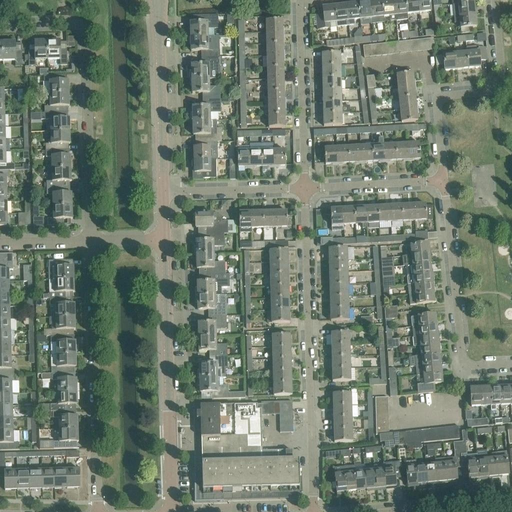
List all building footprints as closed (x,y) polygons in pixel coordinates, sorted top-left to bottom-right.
[(390,21),(396,21),(393,0),(392,0),(382,1),(383,17),(389,16),(390,21)] [(408,19),(405,0),(393,0),(396,21),(408,19)] [(407,14),(419,13),(417,0),(405,0),(408,19),(407,14)] [(417,0),(419,13),(431,12),(429,0),(417,0)] [(382,1),(370,3),(372,24),(384,22),(383,17),(382,1)] [(370,3),(358,4),(360,20),(360,25),(372,24),(370,3)] [(475,15),(474,3),(452,6),(454,17),(475,15)] [(354,20),(360,20),(358,4),(346,5),(349,27),(349,26),(355,25),(354,20)] [(349,27),(346,5),(335,6),(336,22),(337,28),(349,27)] [(316,18),(313,18),(314,24),(317,24),(318,30),(328,29),(330,29),(330,23),(336,22),(335,6),(322,8),(323,15),(316,16),(316,17),(316,18)] [(460,29),(476,27),(475,15),(454,17),(454,24),(460,23),(460,29)] [(218,16),(203,16),(203,23),(190,24),(191,38),(214,37),(214,29),(218,29),(218,16)] [(266,33),(282,32),(282,21),(266,21),(266,33)] [(283,44),(282,32),(266,33),(267,45),(283,44)] [(485,33),(477,34),(478,41),(486,40),(485,33)] [(214,37),(191,38),(191,52),(201,51),(204,51),(204,58),(219,58),(219,37),(214,37)] [(35,50),(28,51),(28,56),(29,61),(29,67),(36,67),(36,60),(48,60),(47,41),(35,41),(35,50)] [(60,41),(47,41),(48,60),(57,60),(60,60),(60,66),(67,66),(67,50),(60,50),(60,42),(60,41)] [(22,67),(22,51),(15,51),(15,42),(2,42),(3,62),(15,62),(15,67),(22,67)] [(267,57),(283,56),(283,44),(267,45),(267,57)] [(485,49),(479,49),(478,47),(466,48),(467,53),(468,69),(480,68),(480,61),(486,60),(485,49)] [(468,69),(467,53),(455,54),(457,70),(468,69)] [(322,66),(340,66),(340,54),(322,54),(322,66)] [(457,70),(455,54),(443,56),(435,57),(436,66),(444,66),(444,71),(457,70)] [(283,56),(267,57),(267,69),(283,68),(283,56)] [(201,66),(191,66),(192,80),(209,79),(220,79),(220,71),(219,66),(222,66),(222,58),(219,58),(204,58),(204,65),(201,66)] [(341,78),(340,66),(322,66),(322,78),(341,78)] [(284,80),(283,68),(267,69),(268,80),(284,80)] [(60,82),(60,75),(48,75),(48,71),(43,71),(44,82),(50,82),(50,95),(69,94),(69,81),(60,82)] [(414,86),(413,74),(396,75),(398,87),(414,86)] [(368,90),(374,90),(373,88),(376,88),(374,76),(366,77),(368,90)] [(341,90),(341,78),(322,78),(323,90),(341,90)] [(192,94),(202,93),(205,93),(205,100),(220,100),(220,87),(209,87),(209,79),(192,80),(192,94)] [(284,80),(268,80),(268,92),(284,92),(284,80)] [(414,86),(398,87),(399,99),(415,97),(414,86)] [(369,102),(375,101),(375,100),(382,99),(381,89),(374,90),(368,90),(369,102)] [(341,102),(341,90),(323,90),(323,103),(341,102)] [(284,92),(268,92),(268,104),(284,104),(284,92)] [(64,107),(69,107),(69,94),(50,95),(50,107),(44,108),(45,113),(41,113),(41,114),(64,113),(64,107)] [(415,97),(399,99),(400,111),(416,109),(415,97)] [(206,107),(203,108),(193,108),(193,122),(210,121),(210,113),(221,113),(220,100),(205,100),(206,107)] [(342,114),(341,102),(323,103),(323,115),(342,114)] [(284,104),(268,104),(269,116),(284,116),(284,104)] [(400,111),(401,123),(417,122),(416,109),(400,111)] [(70,132),(70,119),(61,119),(61,113),(64,113),(41,114),(41,120),(45,120),(51,120),(51,132),(70,132)] [(342,114),(323,115),(324,127),(342,126),(342,114)] [(284,116),(269,116),(269,128),(285,128),(284,116)] [(210,121),(193,122),(193,136),(195,136),(206,135),(206,143),(216,143),(217,143),(221,142),(221,129),(216,129),(216,121),(210,121)] [(46,151),(62,151),(66,151),(65,144),(70,144),(70,132),(51,132),(51,140),(48,140),(48,144),(45,144),(46,151)] [(378,146),(372,146),(373,162),(385,162),(384,146),(383,146),(383,138),(377,138),(378,146)] [(196,148),(194,148),(194,161),(216,160),(218,160),(218,150),(217,143),(216,143),(206,143),(195,143),(196,148)] [(397,161),(409,160),(408,144),(396,145),(397,161)] [(409,160),(420,160),(420,144),(408,144),(409,160)] [(385,162),(397,161),(396,145),(384,146),(385,162)] [(372,146),(360,147),(361,163),(373,162),(372,146)] [(349,164),(361,163),(360,147),(348,148),(349,164)] [(336,148),(324,149),(325,165),(337,164),(336,148)] [(337,164),(349,164),(348,148),(336,148),(337,164)] [(46,151),(42,151),(42,154),(46,154),(46,157),(52,157),(52,170),(71,169),(71,156),(69,156),(62,157),(62,151),(46,151)] [(262,167),(261,151),(249,152),(250,168),(262,167)] [(274,167),(273,151),(261,151),(262,167),(274,167)] [(273,151),(274,167),(286,167),(285,151),(273,151)] [(6,153),(0,152),(0,171),(9,171),(23,171),(23,168),(14,168),(14,165),(9,165),(6,165),(6,153)] [(249,152),(238,152),(237,152),(238,168),(250,168),(249,152)] [(216,167),(216,160),(194,161),(192,161),(192,167),(194,167),(194,173),(203,173),(203,179),(216,179),(216,167)] [(63,188),(62,182),(71,182),(71,169),(52,170),(52,182),(46,182),(46,183),(44,183),(44,188),(47,188),(63,188)] [(0,171),(0,190),(7,190),(7,177),(9,177),(9,171),(0,171)] [(72,207),(72,194),(63,194),(63,188),(47,188),(47,190),(45,190),(45,194),(53,194),(53,207),(72,207)] [(415,221),(427,221),(426,204),(414,205),(415,221)] [(403,222),(415,221),(414,205),(402,206),(403,222)] [(391,223),(390,206),(378,207),(379,223),(391,223)] [(403,222),(402,206),(390,206),(391,223),(403,222)] [(56,226),(64,226),(64,220),(72,219),(72,207),(53,207),(53,219),(47,219),(48,226),(49,226),(56,226)] [(379,223),(378,207),(366,208),(367,224),(379,223)] [(355,225),(354,208),(342,209),(343,225),(355,225)] [(355,225),(367,224),(366,208),(354,208),(355,225)] [(342,209),(330,210),(331,226),(332,231),(344,231),(343,225),(342,209)] [(263,212),(251,213),(252,229),(263,228),(263,212)] [(263,212),(263,228),(275,228),(275,212),(263,212)] [(275,228),(287,228),(287,212),(275,212),(275,228)] [(251,213),(239,213),(239,229),(240,229),(240,234),(252,234),(252,229),(251,213)] [(8,215),(0,214),(0,233),(8,234),(8,215)] [(30,214),(26,214),(18,214),(18,227),(30,227),(30,214)] [(209,235),(224,234),(236,234),(236,221),(222,222),(222,217),(218,214),(195,214),(196,228),(209,228),(209,235)] [(43,218),(33,219),(34,230),(44,230),(43,218)] [(428,241),(428,240),(427,232),(415,233),(416,241),(428,241)] [(416,241),(415,233),(415,235),(404,236),(404,242),(416,241)] [(209,235),(209,241),(196,242),(196,256),(214,255),(214,247),(224,247),(224,234),(209,235)] [(430,254),(431,254),(430,251),(429,251),(429,244),(410,246),(411,256),(430,254)] [(329,249),(329,261),(347,261),(347,249),(329,249)] [(269,251),(270,263),(288,263),(288,251),(269,251)] [(0,282),(9,282),(9,270),(13,270),(12,254),(0,254),(0,282)] [(403,267),(412,266),(431,264),(432,263),(431,260),(430,260),(430,254),(411,256),(404,256),(402,257),(403,267)] [(197,270),(210,269),(210,276),(225,275),(225,263),(214,263),(214,255),(196,256),(197,270)] [(65,261),(49,261),(55,280),(74,280),(74,267),(72,267),(65,267),(65,261)] [(348,273),(347,261),(329,261),(329,273),(348,273)] [(270,263),(270,275),(288,275),(288,263),(270,263)] [(412,266),(406,266),(407,276),(413,275),(432,273),(433,273),(432,270),(431,270),(431,264),(412,266)] [(31,266),(23,266),(23,282),(27,282),(32,282),(31,266)] [(329,273),(330,285),(348,285),(348,273),(329,273)] [(413,275),(407,276),(408,286),(419,285),(433,283),(432,273),(413,275)] [(199,283),(197,283),(198,297),(215,296),(221,296),(221,288),(225,288),(229,288),(229,275),(225,275),(210,276),(210,282),(199,283)] [(289,287),(288,275),(270,275),(270,288),(289,287)] [(43,299),(50,299),(66,299),(65,293),(74,293),(74,280),(55,280),(49,295),(43,295),(43,299)] [(9,282),(0,282),(0,295),(10,295),(9,282)] [(433,283),(419,285),(408,286),(409,295),(434,293),(435,293),(434,290),(433,290),(433,283)] [(348,297),(348,285),(330,285),(330,297),(348,297)] [(270,288),(271,300),(289,299),(289,287),(270,288)] [(385,288),(383,288),(384,298),(392,297),(392,291),(389,292),(389,288),(385,288)] [(409,295),(410,306),(435,303),(435,302),(436,302),(435,299),(434,299),(434,293),(409,295)] [(10,295),(0,295),(0,307),(10,307),(10,295)] [(215,296),(198,297),(198,311),(208,310),(211,310),(211,317),(226,316),(226,304),(226,296),(221,296),(215,296)] [(330,310),(349,309),(348,297),(330,297),(330,310)] [(75,317),(75,305),(66,305),(66,299),(50,299),(50,306),(56,306),(56,317),(49,318),(75,317)] [(289,311),(289,299),(271,300),(271,312),(289,311)] [(10,307),(0,307),(0,320),(10,320),(10,307)] [(349,309),(330,310),(331,322),(349,321),(349,309)] [(290,323),(289,311),(271,312),(271,324),(290,323)] [(397,313),(385,314),(386,330),(392,330),(391,319),(398,319),(397,313)] [(412,328),(422,327),(437,325),(438,325),(437,322),(436,322),(436,315),(411,318),(412,328)] [(211,323),(198,324),(199,338),(216,337),(216,329),(226,329),(226,316),(211,317),(211,323)] [(71,336),(70,330),(75,330),(75,317),(49,318),(49,325),(52,325),(52,330),(44,330),(44,337),(47,337),(51,336),(71,336)] [(372,317),(361,317),(361,325),(373,325),(372,318),(372,317)] [(28,319),(23,319),(23,323),(24,326),(29,326),(29,332),(33,332),(33,319),(28,319)] [(0,332),(11,332),(10,320),(0,320),(0,332)] [(437,325),(422,327),(412,328),(413,337),(439,335),(438,331),(437,331),(437,325)] [(11,332),(0,332),(0,344),(11,345),(11,332)] [(349,333),(331,334),(331,346),(350,345),(349,333)] [(290,335),(272,336),(272,348),(290,347),(290,335)] [(440,344),(439,340),(439,335),(413,337),(414,347),(420,346),(440,344)] [(76,355),(76,342),(71,342),(71,336),(51,336),(51,343),(57,343),(57,355),(76,355)] [(199,352),(212,351),(212,358),(227,358),(227,345),(216,345),(216,337),(199,338),(199,352)] [(11,345),(0,344),(0,357),(11,357),(11,345)] [(440,351),(439,351),(439,345),(440,345),(440,344),(420,346),(421,356),(440,354),(441,354),(440,351)] [(350,357),(350,345),(331,346),(332,358),(350,357)] [(290,347),(272,348),(272,360),(291,360),(290,347)] [(440,354),(421,356),(415,357),(415,367),(441,364),(442,364),(441,361),(440,361),(440,354)] [(52,374),(72,374),(71,368),(76,368),(76,355),(57,355),(57,368),(51,368),(52,374)] [(0,375),(15,376),(14,369),(12,369),(11,357),(0,357),(0,375)] [(332,370),(350,370),(350,357),(332,358),(332,370)] [(209,365),(199,365),(200,379),(217,379),(225,378),(225,370),(228,370),(227,358),(212,358),(212,365),(209,365)] [(272,360),(273,372),(291,372),(291,360),(272,360)] [(415,367),(416,376),(442,374),(443,373),(442,370),(441,370),(441,364),(415,367)] [(385,369),(380,369),(381,380),(380,381),(379,379),(369,380),(369,386),(386,385),(385,369)] [(351,382),(350,370),(332,370),(332,382),(351,382)] [(273,372),(273,384),(291,384),(291,372),(273,372)] [(77,392),(77,379),(72,380),(72,374),(52,374),(47,374),(47,379),(52,379),(52,381),(58,380),(58,393),(77,392)] [(435,393),(434,385),(443,384),(443,383),(444,383),(443,380),(442,380),(442,374),(416,376),(418,395),(435,393)] [(15,376),(0,375),(0,394),(12,394),(12,382),(15,382),(15,376)] [(396,378),(389,379),(390,397),(397,397),(396,378)] [(217,379),(200,379),(200,393),(201,393),(213,393),(213,400),(228,399),(245,399),(245,393),(228,393),(228,389),(228,386),(218,387),(217,379)] [(273,396),(292,396),(291,384),(273,384),(273,396)] [(490,386),(480,387),(481,407),(491,406),(491,411),(490,386)] [(490,386),(491,411),(496,411),(496,406),(501,406),(500,386),(490,386)] [(510,387),(510,386),(500,386),(501,406),(511,405),(510,387)] [(470,387),(470,388),(471,407),(481,407),(480,387),(470,387)] [(72,411),(72,405),(77,405),(77,392),(58,393),(58,405),(52,405),(52,407),(50,407),(50,411),(53,411),(53,412),(72,411)] [(12,394),(0,394),(0,407),(13,407),(12,394)] [(351,406),(351,394),(333,394),(333,406),(351,406)] [(201,412),(196,412),(196,419),(197,419),(197,422),(197,432),(201,432),(201,438),(247,437),(248,448),(262,447),(261,416),(261,409),(261,404),(247,405),(200,406),(201,412)] [(352,418),(351,406),(333,406),(333,419),(352,418)] [(0,419),(13,419),(13,407),(0,407),(0,419)] [(78,430),(78,417),(73,417),(72,411),(53,412),(49,412),(49,418),(53,418),(59,418),(59,430),(78,430)] [(352,430),(352,418),(333,419),(334,431),(352,430)] [(13,419),(0,419),(0,431),(13,432),(13,419)] [(482,426),(482,419),(471,421),(467,421),(468,428),(482,426)] [(78,442),(78,430),(59,430),(59,442),(53,443),(54,449),(70,449),(69,443),(78,442)] [(334,431),(334,443),(352,442),(352,430),(334,431)] [(0,444),(1,445),(1,451),(19,450),(19,443),(14,444),(13,432),(0,431),(0,444)] [(460,453),(466,453),(465,442),(467,442),(466,431),(462,431),(463,442),(459,442),(460,453)] [(393,441),(392,434),(389,434),(379,435),(380,443),(393,441)] [(201,438),(202,485),(202,495),(300,493),(299,472),(299,460),(292,460),(292,451),(262,452),(262,447),(248,448),(247,437),(201,438)] [(486,451),(476,452),(477,455),(479,480),(489,479),(487,459),(486,451)] [(496,453),(498,469),(499,478),(502,478),(502,476),(508,476),(506,452),(496,453)] [(499,478),(498,469),(496,453),(491,453),(492,459),(487,459),(489,479),(499,478)] [(467,456),(467,461),(468,467),(468,470),(469,480),(469,481),(473,481),(479,480),(477,455),(467,456)] [(445,463),(445,458),(435,459),(435,464),(437,484),(447,483),(445,463)] [(455,458),(445,458),(445,463),(447,483),(457,482),(455,458)] [(415,461),(405,462),(406,467),(407,476),(408,486),(408,487),(418,486),(418,485),(416,466),(415,461)] [(386,489),(395,488),(396,488),(394,468),(400,467),(399,462),(384,463),(383,463),(386,489)] [(386,489),(383,463),(383,465),(374,466),(376,490),(386,489)] [(437,484),(435,464),(426,465),(428,484),(428,485),(437,484)] [(428,484),(426,465),(416,466),(418,485),(418,486),(421,486),(421,485),(428,484)] [(344,467),(347,494),(347,493),(350,493),(350,492),(357,491),(354,466),(344,467)] [(364,471),(355,472),(355,466),(354,466),(357,491),(357,492),(360,492),(360,491),(366,490),(364,471)] [(374,466),(373,466),(374,470),(364,471),(366,490),(367,491),(376,490),(374,466)] [(344,467),(334,468),(336,483),(332,483),(332,489),(336,489),(337,495),(347,494),(344,467)] [(67,489),(80,489),(79,469),(66,470),(67,489)] [(42,470),(29,471),(30,490),(42,490),(42,470)] [(42,490),(55,490),(54,470),(42,470),(42,490)] [(55,490),(67,489),(66,470),(54,470),(55,490)] [(4,471),(4,477),(5,491),(17,491),(17,471),(4,471)] [(30,490),(29,471),(17,471),(17,491),(30,490)]
